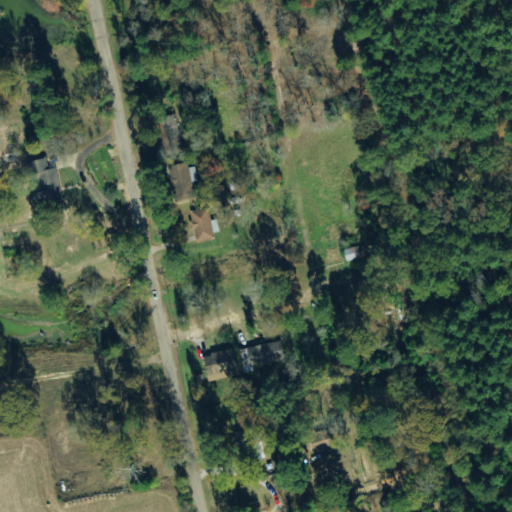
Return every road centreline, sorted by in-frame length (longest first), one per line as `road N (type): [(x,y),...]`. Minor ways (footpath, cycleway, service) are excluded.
road 1 (residential): [(202,511),(91,0)]
road 2 (residential): [(154,281),(284,238),(314,204)]
